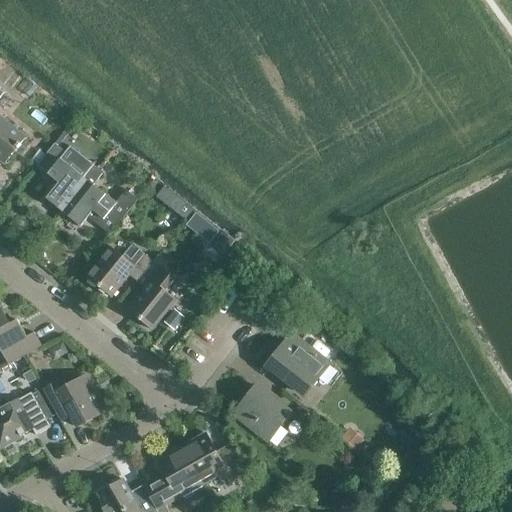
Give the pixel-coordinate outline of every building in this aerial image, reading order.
[(25,136),(0,115),(0,97),(3,93),(0,90),(0,161),(3,164),(25,136)] [(93,165),(83,178),(71,168),(61,159),(47,175),(58,184),(46,199),(63,213),(98,169),(93,165)] [(105,196),(93,186),(103,173),(98,169),(63,213),(80,227),(93,211),(103,219),(98,225),(110,235),(137,200),(126,191),(117,203),(106,195),(105,196)] [(152,261),(143,254),(132,244),(122,257),(110,247),(86,277),(111,297),(128,276),(136,282),(157,255),(152,261)] [(151,330),(176,300),(164,291),(174,279),(162,269),(168,263),(157,255),(136,282),(144,288),(127,310),(151,330)] [(0,350),(8,366),(42,347),(34,333),(26,337),(17,320),(10,324),(0,306),(0,350)] [(305,397),(330,366),(293,337),(268,367),(305,397)] [(77,428),(106,411),(93,387),(89,389),(82,378),(63,388),(58,382),(43,390),(58,417),(68,412),(77,428)] [(269,443),(291,414),(258,388),(235,416),(269,443)] [(0,447),(33,430),(36,436),(50,427),(31,393),(19,400),(18,397),(0,406),(0,447)] [(359,450),(366,440),(350,429),(343,438),(359,450)] [(229,484),(246,474),(233,451),(219,458),(205,433),(181,447),(203,486),(224,475),(229,484)] [(168,511),(165,507),(203,486),(181,447),(156,461),(167,479),(145,491),(156,511),(168,511)] [(123,480),(98,494),(105,507),(101,509),(102,511),(156,511),(145,491),(142,486),(130,493),(123,480)]
